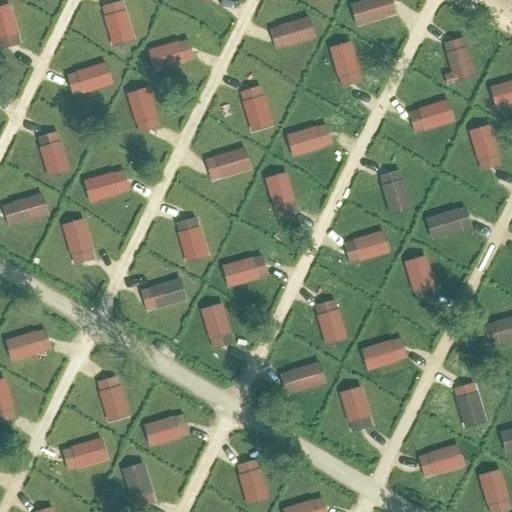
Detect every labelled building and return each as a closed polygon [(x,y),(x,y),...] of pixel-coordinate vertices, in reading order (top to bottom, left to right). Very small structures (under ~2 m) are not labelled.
[(116,27),(105,0),(86,0),(100,33),(116,27)] [(373,0),(340,0),(345,14),(375,5),(373,0)] [(288,6),(258,15),(265,37),(295,28),(288,6)] [(17,43),(4,10),(0,11),(0,47),(1,50),(17,43)] [(167,28),(137,37),(144,59),(174,49),(167,28)] [(452,63),(439,29),(422,36),(436,69),(452,63)] [(346,66),(333,33),(316,39),(329,73),(346,66)] [(84,50),(54,59),(61,81),(91,72),(84,50)] [(511,71),(510,64),(480,73),(487,95),(511,87),(511,71)] [(255,112),(241,78),(225,85),(238,118),(255,112)] [(140,114),(127,80),(110,87),(123,120),(140,114)] [(427,88),(397,97),(403,119),(433,109),(427,88)] [(307,114),(277,123),(284,145),(314,136),(307,114)] [(486,153),(473,119),(457,126),(470,159),(486,153)] [(219,137),(189,146),(196,168),(226,159),(219,137)] [(67,171),(54,138),(38,144),(51,178),(67,171)] [(395,196),(382,163),(366,169),(379,203),(395,196)] [(280,198),(267,165),(251,171),(264,205),(280,198)] [(113,173),(83,182),(90,204),(119,194),(113,173)] [(35,194),(5,204),(12,225),(42,216),(35,194)] [(442,197),(412,206),(418,228),(448,219),(442,197)] [(189,243),(176,209),(160,216),(173,249),(189,243)] [(92,254),(79,220),(63,227),(76,260),(92,254)] [(362,220),(332,229),(339,251),(369,242),(362,220)] [(240,243),(211,252),(217,274),(247,264),(240,243)] [(417,282),(404,249),(388,255),(401,289),(417,282)] [(157,270),(127,279),(134,301),(164,292),(157,270)] [(328,328),(315,294),(298,301),(311,334),(328,328)] [(215,329),(202,295),(185,302),(199,335),(215,329)] [(511,320),(495,326),(502,348),(511,344),(511,320)] [(378,326),(348,336),(355,357),(385,348),(378,326)] [(38,334),(8,343),(15,365),(45,356),(38,334)] [(313,363),(283,372),(290,394),(320,385),(313,363)] [(362,414),(349,380),(333,387),(346,420),(362,414)] [(0,421),(13,417),(0,384),(0,421)] [(130,417),(117,384),(100,390),(113,423),(130,417)] [(483,423),(470,390),(454,396),(467,430),(483,423)] [(176,416),(147,425),(153,447),(183,438),(176,416)] [(511,429),(499,434),(506,455),(511,453),(511,429)] [(97,440),(67,449),(74,471),(103,461),(97,440)] [(447,446),(417,455),(424,477),(454,468),(447,446)] [(152,496),(139,463),(123,469),(136,502),(152,496)] [(267,498),(254,464),(238,470),(251,504),(267,498)] [(507,502),(494,469),(478,475),(491,509),(507,502)] [(310,511),(307,501),(277,510),(277,511),(310,511)]
